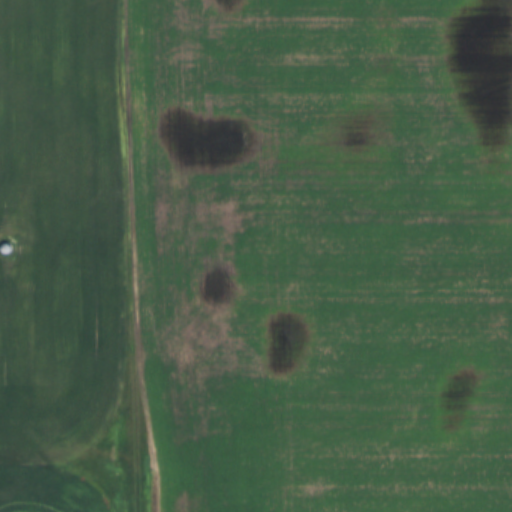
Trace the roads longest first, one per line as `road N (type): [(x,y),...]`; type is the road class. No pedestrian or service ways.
road 1 (track): [(132,0),(133,266)]
road 2 (track): [(133,266),(137,511)]
road 3 (track): [(0,449),(136,449)]
